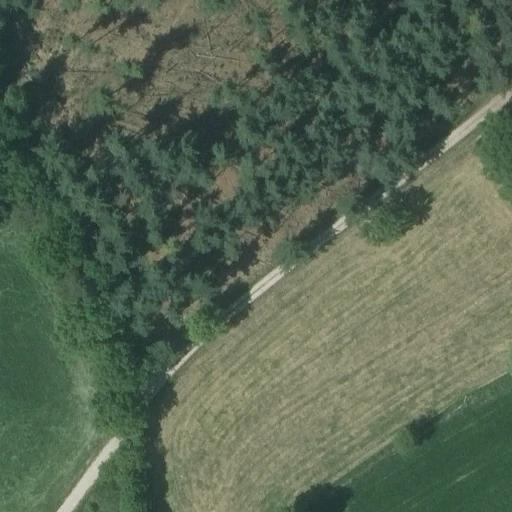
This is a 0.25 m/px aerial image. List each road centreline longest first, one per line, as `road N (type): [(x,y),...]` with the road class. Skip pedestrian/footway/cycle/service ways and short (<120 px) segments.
road 1 (track): [(511,92),(138,392)]
road 2 (track): [(0,84),(138,392)]
road 3 (unknown): [(80,511),(148,419),(163,372)]
